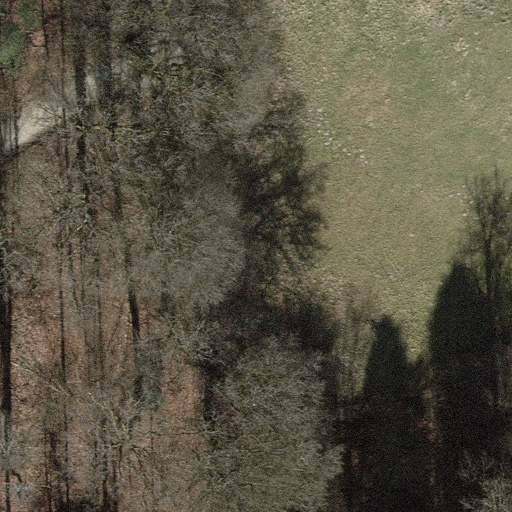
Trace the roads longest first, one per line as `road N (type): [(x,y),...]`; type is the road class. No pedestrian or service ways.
road 1 (track): [(170,0),(207,307),(279,511)]
road 2 (track): [(179,45),(50,114),(0,151)]
